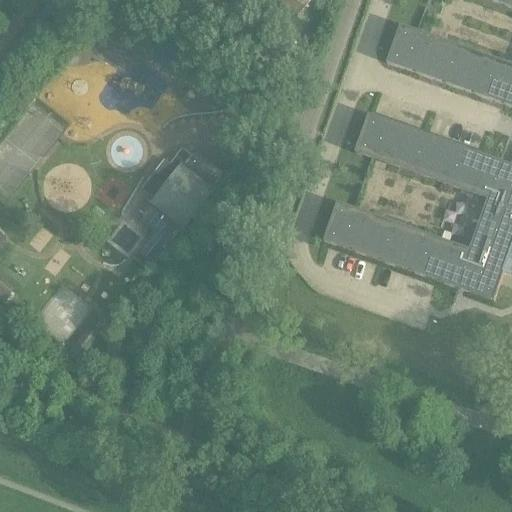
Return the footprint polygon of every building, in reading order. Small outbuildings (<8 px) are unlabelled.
[(338,205),(325,243),(332,246),(458,291),(467,294),(495,304),(505,275),(511,277),(511,0),(483,0),(511,10),(511,66),(418,33),(402,27),(388,65),(511,109),(511,166),(509,166),(501,163),(484,157),(370,116),(356,155),(373,161),(488,202),(471,252),(355,211),(338,205)] [(230,169),(238,159),(228,151),(220,161),(230,169)] [(144,218),(145,219),(146,217),(159,228),(134,261),(135,261),(149,271),(149,272),(150,273),(223,180),(222,179),(221,180),(196,161),(193,158),(194,157),(193,156),(191,158),(186,154),(178,164),(183,168),(180,172),(167,162),(144,192),(157,202),(153,206),(148,202),(140,212),(145,216),(144,218)] [(12,293),(0,283),(0,300),(4,303),(12,293)] [(98,339),(88,331),(69,356),(79,363),(98,339)]
